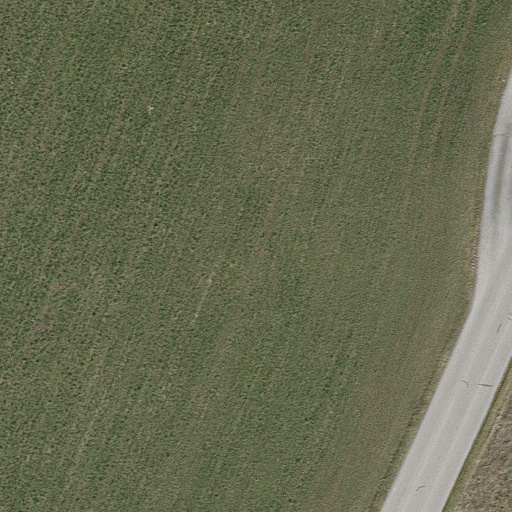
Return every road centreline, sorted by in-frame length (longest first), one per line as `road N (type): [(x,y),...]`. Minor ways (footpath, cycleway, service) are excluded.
road 1 (tertiary): [(415,511),(511,306)]
road 2 (track): [(511,261),(497,233),(511,139)]
